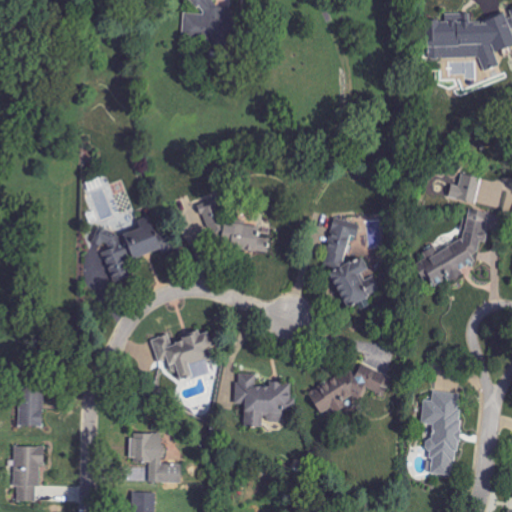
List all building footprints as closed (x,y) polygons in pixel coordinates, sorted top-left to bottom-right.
[(231,0),(194,0),(194,12),(184,11),(183,37),(209,38),(209,51),(229,52),(231,0)] [(429,60),(483,58),(492,54),(511,47),(511,10),(511,11),(506,14),(479,24),(470,24),(470,14),(445,14),(445,21),(427,22),(427,45),(429,50),(429,60)] [(460,186),(451,185),(449,201),(478,204),(480,178),(461,176),(460,186)] [(202,208),(206,231),(219,228),(215,206),(202,208)] [(466,240),(443,248),(439,247),(423,253),(426,262),(417,265),(422,282),(430,280),(433,288),(442,285),(450,283),(463,278),(463,268),(476,265),(473,256),(480,254),(480,244),(487,241),(489,212),(478,212),(464,216),(463,232),(466,240)] [(113,284),(131,278),(127,263),(170,250),(167,240),(158,243),(150,218),(138,222),(141,230),(117,237),(114,227),(94,233),(99,249),(102,248),(113,284)] [(364,258),(348,265),(346,260),(350,240),(357,236),(360,225),(334,219),(324,265),(335,267),(337,272),(331,275),(346,309),(381,293),(364,258)] [(268,253),(271,229),(225,224),(222,248),(268,253)] [(152,341),(158,363),(170,360),(177,383),(210,373),(207,362),(212,361),(208,350),(212,349),(208,334),(200,336),(199,334),(171,341),(170,336),(152,341)] [(381,381),(377,383),(371,366),(352,374),(309,391),(320,418),(346,407),(344,402),(365,394),(383,387),(381,381)] [(291,384),(258,383),(258,375),(237,374),(237,405),(245,405),(245,429),(264,429),(264,423),(281,423),(282,411),(291,411),(291,384)] [(19,425),(43,426),(44,389),(20,389),(19,425)] [(460,394),(433,393),(433,401),(424,401),(423,425),(433,425),(433,440),(430,440),(429,476),(458,477),(460,394)] [(162,434),(132,435),(132,462),(153,462),(153,468),(163,468),(162,434)] [(40,465),(45,465),(46,446),(15,445),(14,487),(18,487),(17,501),(39,502),(40,465)] [(134,511),(155,511),(155,492),(134,493),(134,511)]
